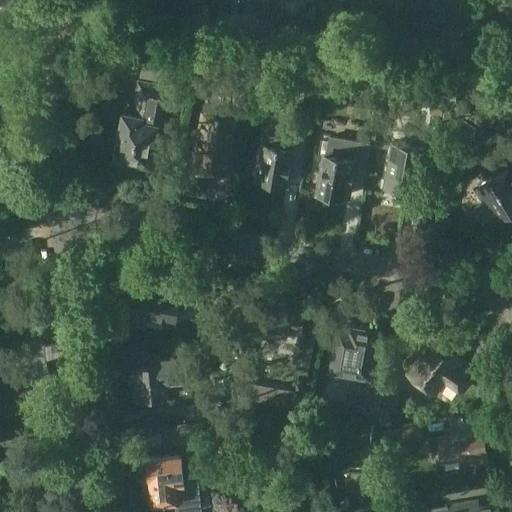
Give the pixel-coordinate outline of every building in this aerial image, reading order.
[(187,80),(192,55),(182,53),(177,79),(187,80)] [(317,96),(320,96),(343,101),(347,79),(341,78),(344,61),(324,57),(317,96)] [(302,60),(298,82),(316,86),(320,64),(302,60)] [(436,71),(432,94),(444,97),(448,73),(436,71)] [(149,164),(156,125),(163,127),(166,108),(169,108),(173,85),(136,78),(132,101),(136,102),(133,116),(123,114),(115,158),(134,161),(135,164),(142,166),(145,164),(149,164)] [(447,102),(466,116),(475,105),(462,96),(465,81),(452,79),(447,102)] [(236,97),(233,114),(247,117),(250,99),(236,97)] [(299,105),(295,124),(308,127),(312,107),(299,105)] [(446,107),(442,134),(439,145),(460,149),(470,157),(485,138),(446,107)] [(204,111),(200,133),(194,168),(199,169),(199,171),(199,172),(199,173),(200,174),(201,175),(202,176),(203,176),(205,176),(206,176),(207,175),(208,174),(209,174),(210,172),(210,171),(224,174),(234,116),(204,111)] [(278,184),(278,182),(286,184),(291,150),(289,149),(291,138),(267,134),(265,145),(263,145),(257,179),(265,180),(265,181),(265,183),(265,184),(266,185),(267,186),(268,187),(270,188),(271,188),(272,188),(274,188),(275,187),(276,186),(277,185),(278,184)] [(318,190),(322,191),(322,192),(322,193),(322,195),(323,196),(324,197),(325,197),(326,198),(328,198),(329,198),(330,197),(331,196),(332,195),(333,194),(333,193),(348,195),(354,159),(351,159),(355,140),(328,135),(327,142),(323,142),(321,154),(324,155),(318,190)] [(391,142),(383,189),(412,195),(418,162),(422,163),(425,149),(391,142)] [(483,221),(494,214),(496,217),(511,206),(511,165),(506,169),(498,156),(486,163),(494,176),(477,187),(486,201),(475,208),(483,221)] [(130,314),(128,325),(144,328),(146,317),(175,322),(177,309),(198,299),(192,286),(176,293),(134,286),(129,314),(130,314)] [(302,315),(304,304),(288,301),(288,304),(271,301),(270,312),(267,311),(265,321),(268,321),(265,336),(283,339),(285,328),(300,331),(294,363),(310,366),(318,318),(302,315)] [(224,323),(227,342),(237,340),(235,322),(224,323)] [(353,371),(350,385),(366,387),(368,373),(376,329),(349,324),(348,330),(338,328),(331,367),(353,371)] [(433,337),(432,338),(408,373),(435,393),(444,380),(459,391),(467,380),(452,369),(459,359),(445,348),(446,347),(447,346),(447,344),(447,342),(447,341),(446,339),(446,338),(444,337),(443,336),(442,335),(440,335),(439,335),(437,335),(436,335),(434,336),(433,337)] [(157,365),(135,367),(138,398),(167,396),(165,381),(190,379),(188,357),(157,360),(157,365)] [(292,408),(295,393),(245,383),(242,399),(292,408)] [(383,399),(379,419),(391,421),(395,401),(383,399)] [(313,410),(306,424),(320,431),(326,416),(313,410)] [(191,440),(209,438),(208,426),(190,428),(191,440)] [(401,429),(403,441),(423,437),(421,426),(401,429)] [(460,458),(461,466),(487,461),(482,429),(428,438),(431,456),(441,454),(442,461),(460,458)] [(213,437),(209,438),(191,440),(193,453),(214,450),(213,437)] [(148,461),(145,463),(146,469),(149,472),(149,475),(150,475),(153,502),(162,501),(162,502),(168,502),(168,500),(177,500),(177,499),(189,497),(187,480),(183,480),(180,453),(147,457),(148,461)] [(383,511),(406,511),(417,510),(414,496),(381,502),(383,511)] [(495,511),(495,504),(470,508),(469,501),(445,505),(446,511),(495,511)]
